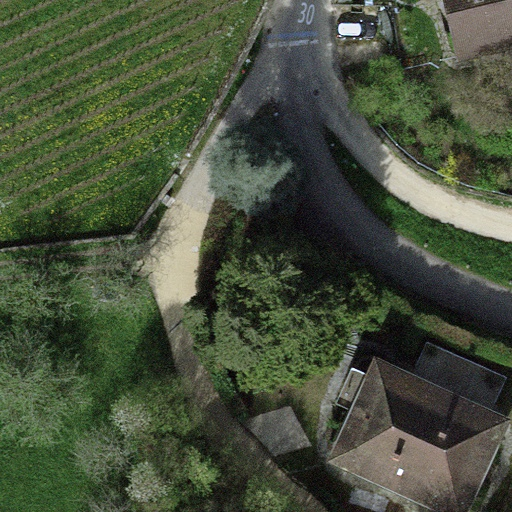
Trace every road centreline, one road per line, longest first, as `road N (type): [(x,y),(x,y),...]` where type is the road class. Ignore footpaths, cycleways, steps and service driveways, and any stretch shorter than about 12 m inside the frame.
road 1 (track): [(294,26),(189,280),(181,342),(227,454),(281,511)]
road 2 (unclassified): [(511,307),(436,285),(349,216),(307,141),(294,26),(309,0)]
